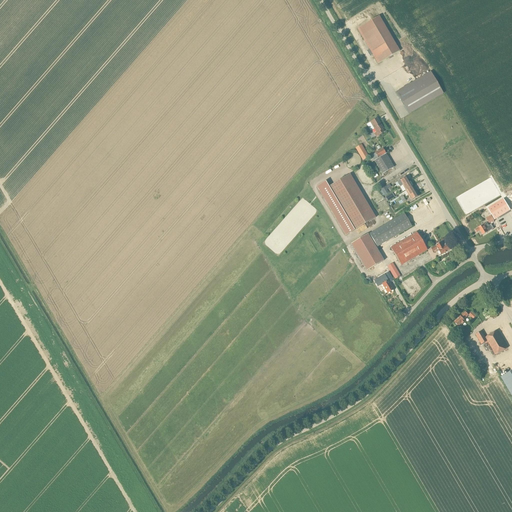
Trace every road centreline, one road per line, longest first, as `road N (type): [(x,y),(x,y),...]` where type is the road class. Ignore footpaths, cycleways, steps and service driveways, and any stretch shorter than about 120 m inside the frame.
road 1 (unclassified): [(206,511),(274,443),(369,391),(456,298),(488,281)]
road 2 (unclassified): [(488,281),(320,0)]
